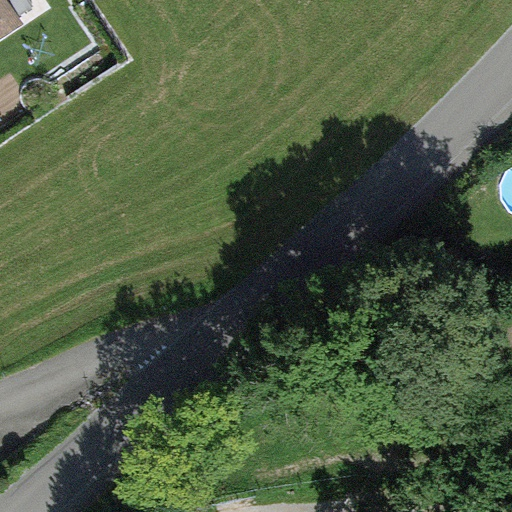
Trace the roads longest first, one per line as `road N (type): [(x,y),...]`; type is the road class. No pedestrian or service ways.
road 1 (residential): [(511,69),(370,212),(184,368)]
road 2 (residential): [(184,368),(24,511)]
road 3 (residential): [(184,368),(164,348),(104,355),(0,399)]
